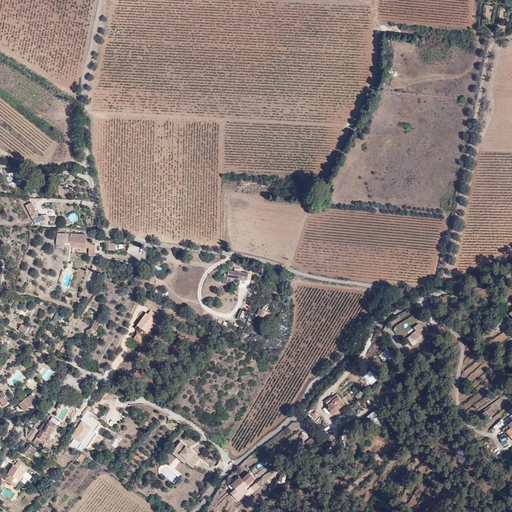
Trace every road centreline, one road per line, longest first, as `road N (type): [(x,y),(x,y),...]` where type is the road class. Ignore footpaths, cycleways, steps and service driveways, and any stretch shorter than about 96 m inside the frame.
road 1 (unclassified): [(438,291),(327,280),(253,257),(142,243),(103,227),(92,200),(85,104),(102,0)]
road 2 (unclassified): [(233,464),(281,429),(317,381),(400,308),(438,291)]
road 3 (residential): [(233,464),(178,417),(78,364)]
